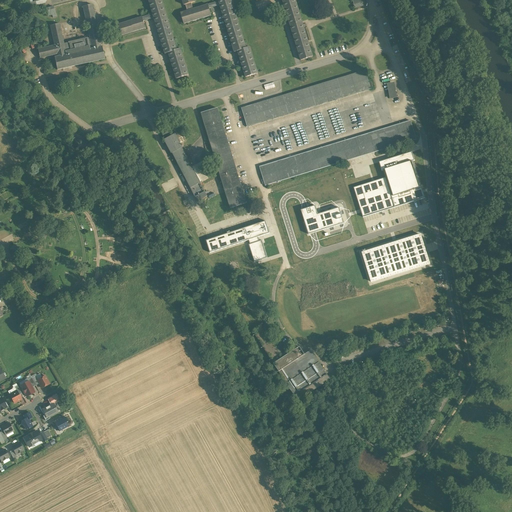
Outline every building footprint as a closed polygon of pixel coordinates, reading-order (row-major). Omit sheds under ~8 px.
[(177,50),(161,0),(148,0),(153,14),(154,18),(165,54),(168,53),(176,79),(189,75),(181,49),(177,50)] [(195,2),(193,0),(182,0),(184,5),(185,5),(187,11),(193,9),(191,3),(195,2)] [(231,0),(218,0),(219,1),(220,5),(234,52),(238,51),(246,77),(258,74),(250,47),(246,48),(231,0)] [(282,0),(301,61),(313,57),(295,0),(282,0)] [(357,0),(353,1),(355,8),(363,6),(365,5),(363,0),(357,0)] [(68,43),(64,44),(59,23),(50,25),(54,45),(38,49),(40,58),(56,54),(57,57),(54,57),(57,70),(104,59),(101,47),(91,4),(82,6),(90,38),(87,39),(87,38),(68,42),(68,43)] [(187,11),(180,13),(184,24),(211,16),(209,8),(208,5),(193,9),(187,11)] [(54,6),(46,8),(48,16),(52,15),(53,18),(56,17),(54,6)] [(142,17),(117,25),(121,36),(145,28),(143,21),(142,17)] [(242,109),(247,127),(371,90),(370,88),(369,83),(365,71),(242,109)] [(387,84),(390,99),(397,98),(395,82),(387,84)] [(247,203),(218,108),(201,113),(230,208),(247,203)] [(410,121),(260,167),(265,186),(344,162),(375,152),(416,140),(410,121)] [(172,130),(163,135),(165,139),(164,140),(162,142),(163,145),(166,143),(171,153),(172,153),(182,148),(183,147),(180,143),(181,142),(181,143),(184,141),(182,136),(179,138),(178,139),(176,134),(175,134),(172,130)] [(195,135),(188,142),(191,145),(198,138),(195,135)] [(192,167),(182,148),(172,153),(195,197),(205,192),(200,183),(192,167)] [(412,152),(379,162),(381,171),(383,171),(413,161),(414,161),(412,152)] [(413,161),(383,171),(385,178),(354,187),(363,216),(424,197),(413,161)] [(202,162),(192,167),(200,183),(210,178),(202,162)] [(205,192),(195,197),(198,202),(207,197),(205,192)] [(314,206),(301,210),(309,234),(343,223),(339,208),(317,215),(314,206)] [(264,221),(205,240),(209,252),(249,239),(258,236),(268,233),(264,221)] [(420,234),(363,252),(372,282),(430,264),(420,234)] [(261,241),(259,241),(250,244),(249,244),(254,261),(267,258),(261,241)] [(26,250),(14,245),(13,246),(15,246),(13,255),(11,254),(11,255),(24,256),(26,250)] [(262,323),(252,330),(292,392),(291,393),(293,396),(294,396),(298,401),(308,395),(308,394),(330,380),(311,350),(304,354),(300,347),(284,357),(262,323)] [(49,384),(45,376),(37,380),(39,384),(42,388),(49,384)] [(31,378),(27,380),(28,382),(29,382),(32,388),(36,386),(31,378)] [(32,388),(29,382),(28,382),(21,386),(22,389),(22,390),(24,394),(25,393),(26,397),(34,392),(32,388)] [(19,395),(16,391),(10,395),(14,403),(21,400),(19,395)] [(53,404),(42,410),(45,415),(47,418),(49,417),(58,412),(53,404)] [(65,417),(53,424),(55,428),(57,427),(60,432),(68,427),(66,423),(68,422),(65,417)] [(28,420),(27,418),(26,419),(22,421),(21,425),(24,425),(26,430),(32,427),(28,420)] [(9,423),(1,427),(3,431),(5,435),(6,435),(13,431),(9,423)] [(37,431),(24,438),(29,447),(41,440),(42,440),(38,434),(37,431)] [(43,432),(38,434),(42,440),(41,440),(42,442),(48,440),(47,438),(43,432)] [(19,443),(12,447),(13,450),(16,455),(24,450),(19,443)] [(9,457),(5,450),(0,452),(0,459),(1,462),(9,457)]
